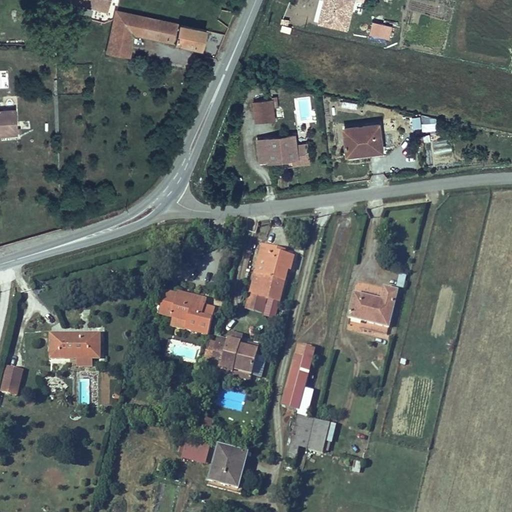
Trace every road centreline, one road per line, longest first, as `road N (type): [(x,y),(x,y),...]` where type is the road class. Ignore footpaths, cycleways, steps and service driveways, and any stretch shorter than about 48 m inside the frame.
road 1 (unclassified): [(167,192),(191,209),(212,211),(511,178)]
road 2 (tertiary): [(255,0),(167,192)]
road 3 (tertiary): [(167,192),(111,227),(0,261)]
